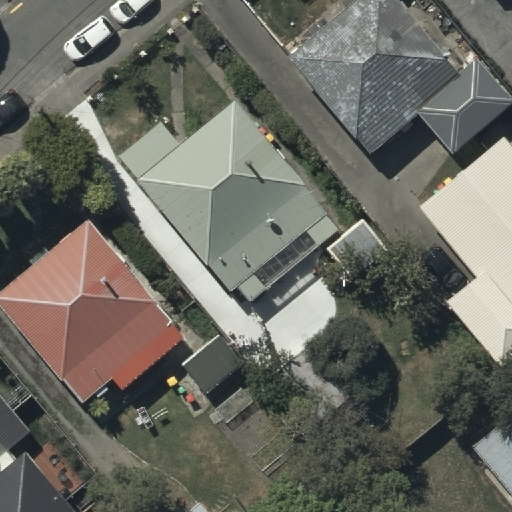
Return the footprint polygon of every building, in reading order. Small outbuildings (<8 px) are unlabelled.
[(391,0),(361,0),(289,62),(370,157),(419,115),(453,156),(511,106),(511,103),(477,62),(457,78),(391,0)] [(159,126),(120,159),(140,183),(137,185),(207,269),(209,266),(233,294),(237,290),(249,304),(331,236),(317,220),(325,213),(235,105),(180,151),(159,126)] [(511,119),(510,117),(479,143),(488,154),(419,210),(476,281),(447,304),(500,370),(511,360),(511,119)] [(364,219),(327,250),(354,282),(390,250),(364,219)] [(89,225),(0,298),(0,309),(82,408),(113,382),(122,393),(186,341),(89,225)] [(221,338),(183,368),(207,397),(244,367),(221,338)] [(352,399),(309,351),(274,381),(317,430),(352,399)] [(0,511),(74,511),(90,500),(17,410),(5,419),(0,413),(0,511)] [(511,419),(475,450),(511,494),(511,419)]
